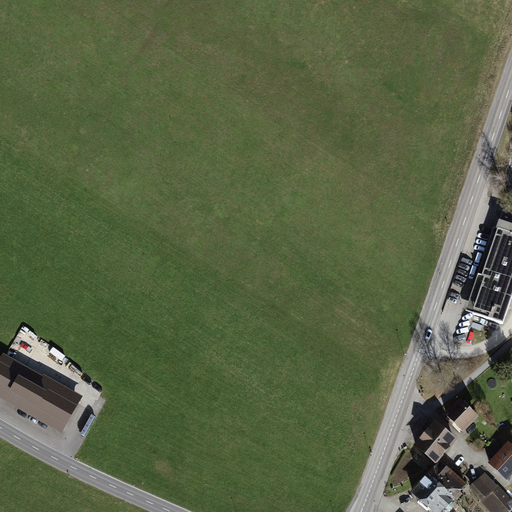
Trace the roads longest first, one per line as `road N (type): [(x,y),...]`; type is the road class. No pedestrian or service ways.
road 1 (tertiary): [(360,511),(511,81)]
road 2 (secondary): [(0,426),(173,511)]
road 3 (track): [(399,405),(428,406),(511,341)]
